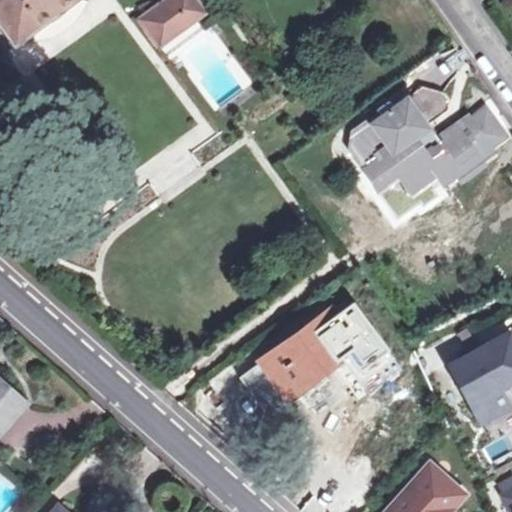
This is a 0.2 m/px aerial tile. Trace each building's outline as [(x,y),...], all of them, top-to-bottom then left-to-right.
[(0,0),(0,20),(16,41),(33,27),(56,18),(71,0),(0,0)] [(186,18),(171,0),(168,0),(146,18),(163,40),(188,20),(186,18)] [(171,0),(186,18),(192,14),(197,20),(209,11),(200,0),(171,0)] [(433,189),(429,184),(431,182),(434,180),(439,188),(456,175),(459,179),(481,163),(475,156),(504,135),(483,107),(454,129),(450,124),(437,134),(441,139),(431,146),(426,139),(460,114),(443,90),(421,87),(372,125),(369,122),(354,134),(352,152),(399,213),(433,189)] [(334,312),(268,362),(293,396),(359,346),(334,312)] [(502,389),(511,383),(511,336),(510,333),(450,365),(480,415),(507,400),(502,389)] [(0,433),(28,404),(0,378),(0,433)] [(511,438),(507,431),(480,450),(492,467),(511,453),(511,438)] [(434,467),(392,511),(454,511),(467,498),(434,467)] [(511,511),(511,479),(498,487),(509,511),(511,511)]
